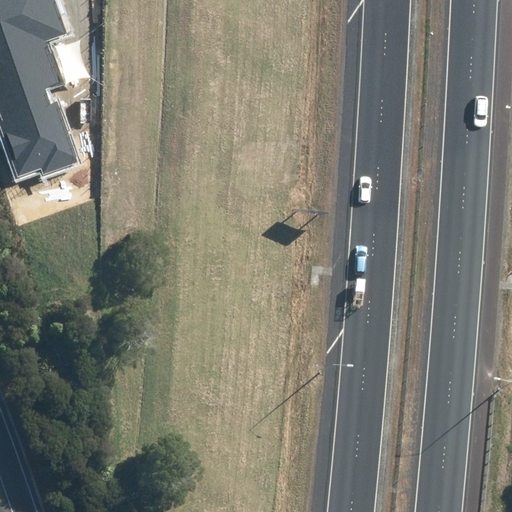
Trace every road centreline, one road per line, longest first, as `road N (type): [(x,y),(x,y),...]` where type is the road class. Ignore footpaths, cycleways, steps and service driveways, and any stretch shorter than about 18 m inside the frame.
road 1 (motorway): [(350,511),(373,288),(386,0)]
road 2 (motorway): [(474,0),(438,511)]
